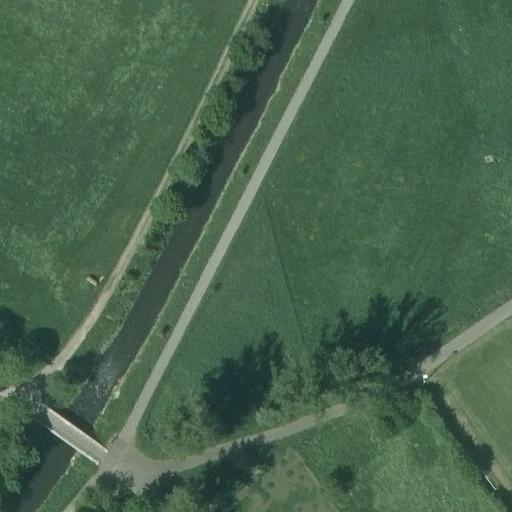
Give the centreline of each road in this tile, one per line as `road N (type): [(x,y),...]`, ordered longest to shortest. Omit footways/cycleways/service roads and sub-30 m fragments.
road 1 (track): [(111,466),(350,0)]
road 2 (track): [(251,0),(84,325),(19,400)]
road 3 (track): [(511,303),(360,404),(143,482)]
